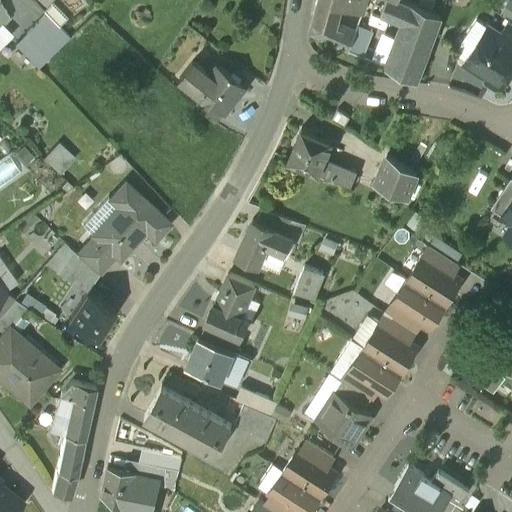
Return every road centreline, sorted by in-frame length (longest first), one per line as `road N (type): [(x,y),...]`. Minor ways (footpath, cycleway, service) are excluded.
road 1 (residential): [(81,511),(115,367),(228,198),(290,69)]
road 2 (residential): [(337,511),(408,399),(508,459),(511,454)]
road 3 (residential): [(511,131),(457,102),(290,69)]
